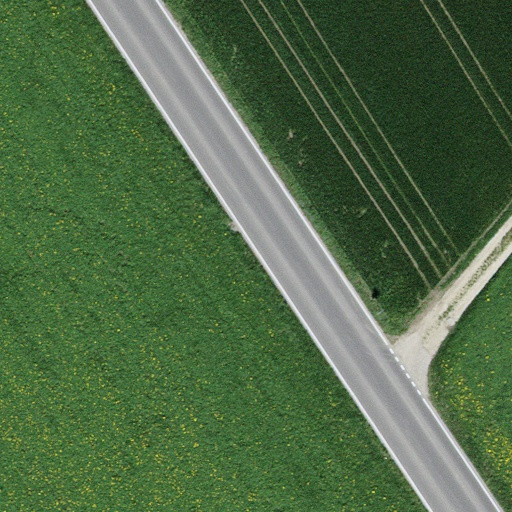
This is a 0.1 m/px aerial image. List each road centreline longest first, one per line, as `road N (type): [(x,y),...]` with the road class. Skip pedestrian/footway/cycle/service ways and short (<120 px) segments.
road 1 (secondary): [(121,0),(463,511)]
road 2 (track): [(511,226),(380,383)]
